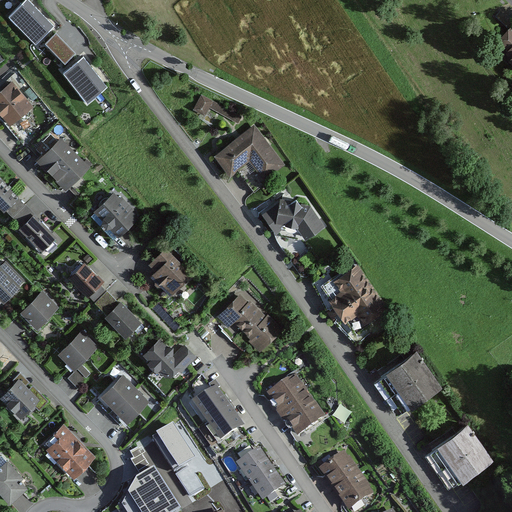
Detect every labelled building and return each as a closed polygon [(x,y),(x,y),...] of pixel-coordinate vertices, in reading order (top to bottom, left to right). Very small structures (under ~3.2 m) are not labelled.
[(35,0),(24,0),(12,12),(39,41),(58,23),(35,0)] [(511,30),(511,29),(501,40),(511,50),(511,30)] [(79,49),(59,30),(49,40),(69,59),(79,49)] [(89,52),(67,69),(89,99),(111,83),(89,52)] [(16,84),(0,95),(0,107),(14,126),(35,110),(16,84)] [(241,116),(202,97),(197,108),(207,113),(211,107),(239,121),(241,116)] [(257,129),(223,156),(237,174),(254,161),(269,180),(286,167),(257,129)] [(53,172),(74,152),(61,138),(40,158),(53,172)] [(66,186),(87,166),(74,152),(53,172),(66,186)] [(0,174),(0,198),(11,210),(23,198),(0,174)] [(140,218),(117,195),(101,212),(109,220),(106,223),(121,238),(140,218)] [(304,207),(279,203),(264,214),(276,230),(285,224),(294,226),(305,240),(321,228),(304,207)] [(35,214),(21,227),(42,249),(55,236),(35,214)] [(197,275),(167,248),(152,264),(160,271),(154,278),(175,298),(197,275)] [(90,265),(77,277),(95,297),(108,284),(90,265)] [(26,285),(5,266),(0,271),(0,296),(8,304),(26,285)] [(390,309),(357,268),(339,282),(346,292),(334,301),(350,322),(362,312),(371,324),(390,309)] [(62,313),(44,296),(26,315),(43,332),(62,313)] [(258,313),(240,297),(222,319),(233,327),(238,321),(245,327),(258,313)] [(126,302),(113,315),(134,336),(147,323),(126,302)] [(275,328),(258,313),(245,327),(253,334),(248,340),(257,348),(275,328)] [(82,332),(61,355),(79,372),(101,349),(82,332)] [(163,340),(150,354),(177,380),(198,357),(186,346),(179,354),(163,340)] [(420,351),(378,380),(402,415),(444,386),(420,351)] [(125,375),(107,395),(121,408),(139,388),(125,375)] [(298,377),(272,395),(287,415),(313,397),(298,377)] [(33,389),(22,379),(5,397),(27,418),(36,409),(41,414),(53,401),(37,386),(33,389)] [(221,387),(200,403),(214,423),(237,408),(221,387)] [(139,388),(121,408),(135,421),(154,402),(139,388)] [(324,414),(313,397),(287,415),(299,432),(314,421),(324,414)] [(341,406),(334,418),(346,425),(353,413),(341,406)] [(237,408),(214,423),(227,440),(249,426),(237,408)] [(101,455),(68,424),(60,432),(63,435),(50,449),(80,477),(101,455)] [(495,461),(471,426),(429,454),(453,489),(495,461)] [(156,448),(131,504),(149,511),(168,511),(186,471),(205,479),(213,460),(174,443),(169,454),(156,448)] [(263,450),(242,465),(255,483),(276,468),(263,450)] [(346,453),(323,471),(337,489),(360,471),(346,453)] [(33,485),(11,463),(0,473),(0,487),(15,503),(33,485)] [(288,487),(276,468),(255,483),(267,501),(288,487)] [(360,471),(337,489),(353,510),(376,492),(360,471)]
